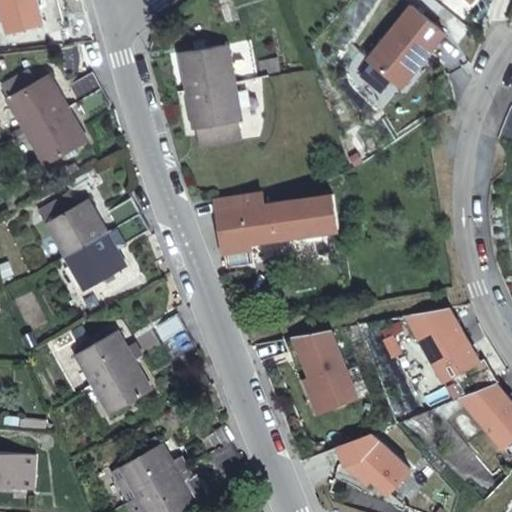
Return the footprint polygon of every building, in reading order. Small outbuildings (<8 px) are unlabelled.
[(45,25),(38,0),(0,0),(9,34),(45,25)] [(408,5),(365,60),(392,82),(415,53),(422,58),(443,33),(408,5)] [(242,43),(241,42),(195,50),(212,137),(256,130),(253,114),(255,113),(242,43)] [(415,53),(392,82),(399,87),(422,58),(415,53)] [(5,83),(10,94),(38,81),(33,70),(5,83)] [(87,118),(110,106),(93,73),(70,87),(87,118)] [(10,94),(9,95),(45,168),(86,147),(50,75),(38,81),(10,94)] [(261,191),(215,198),(217,212),(225,264),(252,262),(250,239),(336,226),(331,195),(264,204),(261,191)] [(55,220),(72,211),(66,201),(50,211),(55,220)] [(152,236),(131,202),(108,216),(128,250),(152,236)] [(86,203),(72,211),(55,220),(50,211),(39,216),(85,295),(125,271),(86,203)] [(260,254),(293,253),(293,240),(259,242),(260,254)] [(449,308),(405,316),(444,383),(481,362),(449,308)] [(178,319),(155,333),(174,364),(197,350),(178,319)] [(331,329),(293,337),(309,378),(322,412),(358,397),(331,329)] [(151,397),(117,337),(76,359),(109,419),(151,397)] [(211,388),(201,371),(178,384),(189,402),(211,388)] [(322,412),(309,378),(303,380),(317,414),(322,412)] [(511,403),(495,385),(459,399),(504,449),(511,442),(511,403)] [(218,475),(242,460),(222,428),(200,442),(218,475)] [(371,433),(337,447),(344,465),(362,481),(366,476),(372,480),(387,495),(410,469),(371,433)] [(173,466),(163,446),(122,469),(146,511),(187,511),(211,499),(198,476),(184,484),(180,476),(188,470),(182,461),(173,466)] [(0,488),(34,492),(37,458),(0,455),(0,488)] [(366,476),(362,481),(367,485),(372,480),(366,476)]
